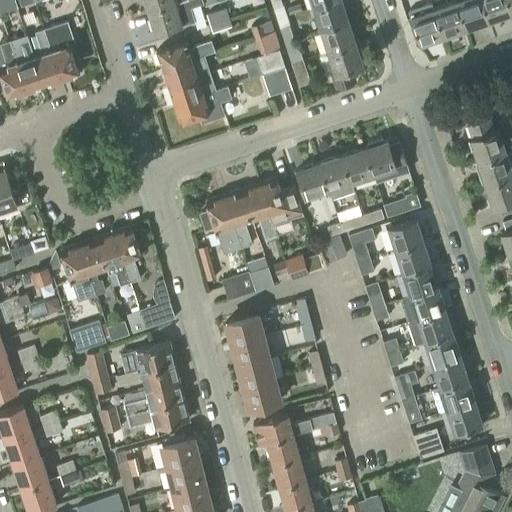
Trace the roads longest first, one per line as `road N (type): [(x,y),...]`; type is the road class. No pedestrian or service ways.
road 1 (residential): [(511,404),(405,89)]
road 2 (residential): [(376,439),(330,273),(203,312)]
road 3 (residential): [(160,170),(405,89)]
road 4 (residential): [(160,170),(154,194),(134,218),(108,227),(83,205),(52,115)]
road 5 (residential): [(256,511),(203,312)]
road 6 (residential): [(203,312),(160,170)]
